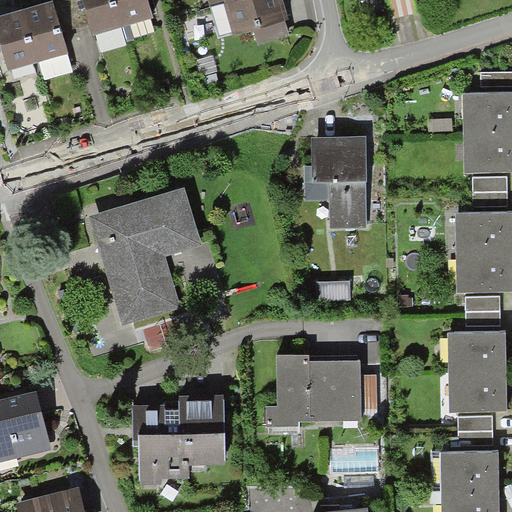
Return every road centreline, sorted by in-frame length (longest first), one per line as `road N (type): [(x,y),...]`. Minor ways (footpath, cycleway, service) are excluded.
road 1 (residential): [(0,183),(342,68)]
road 2 (residential): [(0,184),(120,511)]
road 3 (residential): [(342,68),(511,24)]
